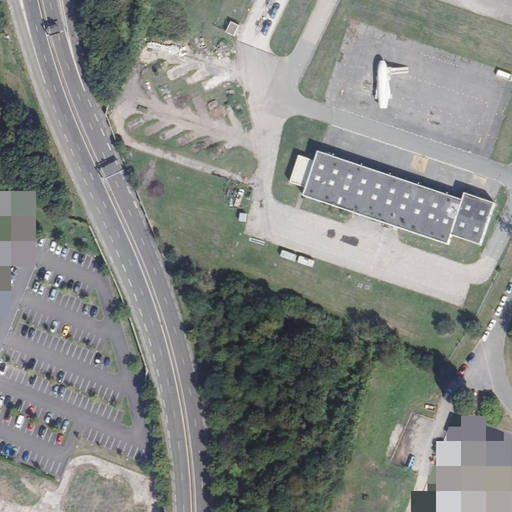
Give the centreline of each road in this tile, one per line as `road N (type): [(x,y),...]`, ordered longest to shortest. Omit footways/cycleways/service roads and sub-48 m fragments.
road 1 (secondary): [(203,511),(178,341),(98,143)]
road 2 (secondary): [(89,179),(157,346),(183,511)]
road 3 (secondary): [(14,0),(50,107),(89,179)]
road 4 (secondary): [(29,0),(89,179)]
road 5 (secondary): [(98,143),(49,0)]
road 6 (secondary): [(98,143),(65,0)]
road 7 (unclassified): [(511,409),(491,367),(511,295)]
